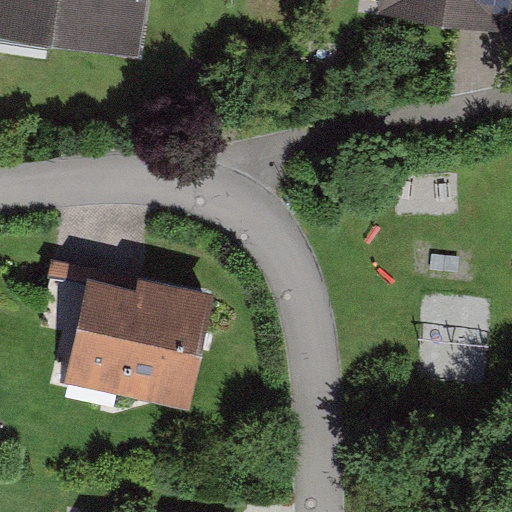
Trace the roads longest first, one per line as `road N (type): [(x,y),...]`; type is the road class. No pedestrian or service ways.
road 1 (residential): [(320,511),(318,384),(303,297),(267,230),(219,195)]
road 2 (residential): [(219,195),(243,158),(511,101)]
road 3 (residential): [(219,195),(164,180),(0,188)]
